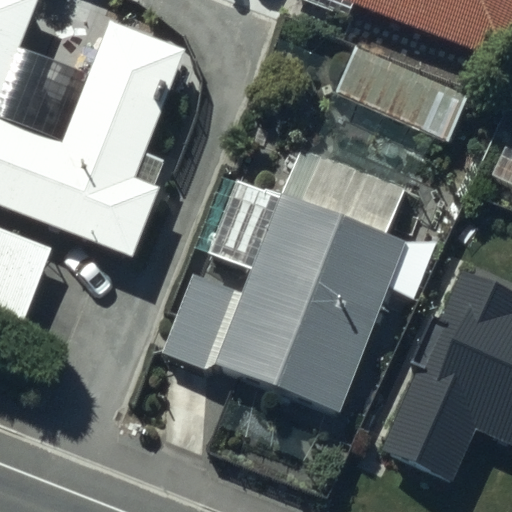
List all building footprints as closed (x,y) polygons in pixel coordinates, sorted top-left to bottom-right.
[(7,0),(0,0),(0,226),(132,278),(160,210),(133,199),(186,70),(111,39),(61,161),(0,135),(0,118),(43,14),(7,0)] [(511,0),(308,0),(509,81),(511,73),(511,0)] [(357,56),(335,105),(447,154),(468,106),(357,56)] [(285,211),(215,379),(337,430),(408,260),(388,251),(408,201),(325,166),(304,219),(285,211)] [(511,289),(460,266),(376,447),(451,482),(476,428),(511,444),(511,289)] [(205,385),(237,305),(192,287),(161,367),(205,385)]
